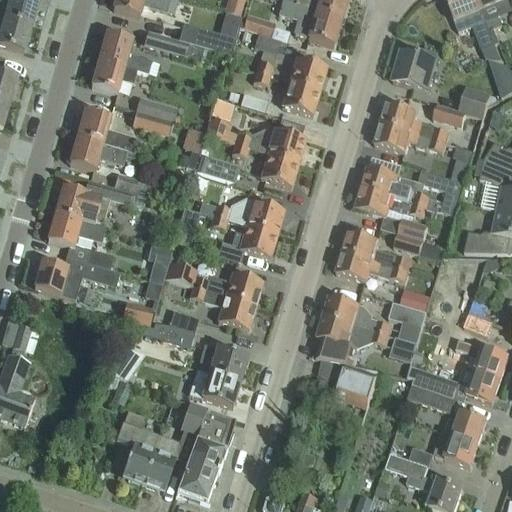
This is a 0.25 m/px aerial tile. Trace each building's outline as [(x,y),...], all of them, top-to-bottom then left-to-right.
[(0,0),(0,19),(31,29),(39,2),(30,0),(0,0)] [(170,1),(167,0),(116,0),(112,14),(138,21),(141,10),(165,17),(170,1)] [(316,0),(296,0),(295,7),(294,8),(341,22),(347,0),(320,0),(320,1),(316,0)] [(475,0),(444,0),(443,0),(453,25),(458,36),(485,25),(481,14),(475,0)] [(506,0),(475,0),(481,14),(508,3),(506,0)] [(333,51),(341,22),(294,8),(294,9),(282,6),(278,21),(296,26),(293,39),(333,51)] [(0,49),(23,56),(31,29),(0,19),(0,49)] [(274,28),(247,20),(242,34),(270,42),(274,28)] [(498,20),(485,25),(489,35),(502,29),(498,20)] [(183,31),(161,25),(158,39),(180,45),(183,31)] [(250,37),(243,35),(241,43),(248,45),(250,37)] [(203,53),(192,49),(147,36),(143,50),(199,66),(203,53)] [(132,45),(106,37),(98,64),(136,75),(147,78),(151,66),(128,59),(132,45)] [(262,55),(258,66),(255,77),(269,81),(273,70),(280,46),(258,39),(254,53),(262,55)] [(495,48),(482,53),(486,63),(501,64),(495,48)] [(427,95),(435,65),(401,55),(392,86),(427,95)] [(319,96),(326,72),(295,63),(288,87),(319,96)] [(136,75),(98,64),(90,91),(117,99),(120,86),(129,89),(129,87),(132,89),(136,75)] [(0,104),(9,107),(16,81),(0,76),(0,104)] [(266,91),(269,81),(255,77),(252,87),(266,91)] [(312,121),(319,96),(288,87),(281,111),(312,121)] [(491,98),(467,91),(459,116),(483,124),(491,98)] [(244,99),(240,110),(265,117),(268,106),(244,99)] [(177,113),(139,103),(136,116),(173,126),(177,113)] [(0,134),(1,135),(9,107),(0,104),(0,134)] [(416,116),(386,107),(380,128),(433,143),(436,133),(436,132),(421,129),(413,126),(416,116)] [(460,131),(464,119),(440,112),(436,124),(460,131)] [(110,122),(84,114),(83,116),(78,119),(76,129),(79,130),(77,140),(127,154),(126,156),(132,157),(135,143),(106,135),(110,122)] [(173,126),(136,116),(132,131),(158,138),(159,135),(170,138),(173,126)] [(298,168),(305,143),(274,134),(272,139),(264,136),(251,142),(229,137),(230,130),(210,124),(205,140),(233,148),(247,153),(266,159),(298,168)] [(433,143),(380,128),(374,149),(404,157),(407,145),(416,148),(415,151),(429,154),(430,153),(433,143)] [(436,133),(433,143),(446,147),(450,137),(449,137),(436,133)] [(127,154),(77,140),(69,168),(95,176),(98,164),(123,171),(126,156),(127,154)] [(446,147),(433,143),(430,153),(443,158),(446,147)] [(511,153),(510,152),(505,153),(495,146),(484,164),(511,175),(511,153)] [(247,153),(233,148),(231,158),(245,161),(247,153)] [(190,157),(186,171),(194,173),(198,160),(190,157)] [(266,159),(259,183),(290,192),(298,168),(266,159)] [(239,171),(205,160),(199,177),(234,188),(239,171)] [(511,175),(484,164),(479,184),(491,187),(494,191),(502,193),(497,215),(511,218),(511,175)] [(367,172),(361,191),(400,202),(399,203),(411,207),(412,206),(434,212),(438,213),(441,214),(443,205),(429,201),(415,197),(416,194),(403,191),(402,193),(395,191),(398,180),(367,172)] [(423,175),(419,188),(446,196),(443,205),(441,214),(456,218),(465,188),(423,175)] [(118,179),(114,193),(135,199),(135,201),(148,204),(151,188),(118,179)] [(132,213),(135,201),(135,199),(114,193),(87,185),(83,197),(62,191),(55,218),(81,225),(102,232),(109,207),(132,213)] [(361,191),(355,213),(384,222),(387,213),(414,221),(414,218),(423,221),(435,224),(438,213),(434,212),(412,206),(411,207),(399,203),(400,202),(361,191)] [(276,240),(283,215),(252,206),(245,231),(276,240)] [(215,211),(212,221),(226,225),(230,215),(215,211)] [(184,213),(174,248),(189,253),(189,250),(194,235),(199,217),(184,213)] [(511,218),(497,215),(492,237),(485,236),(480,238),(468,236),(464,257),(511,257),(511,218)] [(104,232),(102,232),(81,225),(55,218),(47,245),(73,253),(77,240),(88,243),(88,244),(100,247),(104,232)] [(221,243),(226,225),(212,221),(212,222),(209,231),(207,239),(194,235),(189,250),(216,258),(221,243)] [(401,227),(384,222),(380,235),(399,240),(400,238),(424,245),(428,231),(402,224),(401,227)] [(269,264),(276,240),(245,231),(242,240),(233,237),(230,250),(239,252),(238,255),(269,264)] [(413,267),(375,255),(378,245),(348,236),(342,256),(410,276),(413,267)] [(419,262),(424,245),(400,238),(399,240),(395,255),(419,262)] [(108,273),(112,260),(89,253),(85,267),(108,273)] [(410,276),(342,256),(336,278),(366,287),(368,279),(390,284),(390,283),(405,287),(407,278),(409,278),(410,276)] [(65,263),(63,271),(41,265),(33,293),(59,300),(75,304),(81,282),(115,292),(119,278),(65,263)] [(489,263),(485,274),(491,274),(499,269),(499,263),(489,263)] [(164,284),(191,292),(255,311),(262,287),(230,278),(227,288),(209,282),(208,286),(196,283),(197,276),(169,268),(164,284)] [(255,311),(191,292),(188,302),(202,306),(201,308),(220,313),(216,327),(247,336),(255,311)] [(430,300),(404,292),(400,308),(426,316),(430,300)] [(329,301),(323,321),(389,340),(391,331),(372,325),(373,322),(363,312),(359,311),(359,309),(329,301)] [(488,310),(474,305),(464,331),(487,341),(492,328),(482,324),(488,310)] [(153,313),(126,307),(122,324),(149,330),(153,313)] [(421,332),(426,316),(400,308),(399,309),(393,307),(389,323),(421,332)] [(193,338),(197,323),(172,316),(168,331),(193,338)] [(430,318),(426,331),(445,338),(450,325),(430,318)] [(322,344),(316,363),(346,369),(352,370),(358,355),(373,349),(386,352),(389,340),(323,321),(317,342),(322,344)] [(163,345),(188,353),(193,338),(168,331),(163,345)] [(20,351),(24,339),(5,333),(1,345),(20,351)] [(460,344),(456,356),(468,361),(472,349),(473,348),(460,344)] [(239,387),(247,362),(203,349),(199,361),(204,362),(200,376),(239,387)] [(468,361),(464,373),(475,377),(500,385),(508,361),(483,353),(472,349),(468,361)] [(27,368),(7,361),(0,381),(0,423),(24,432),(34,404),(17,398),(27,368)] [(346,369),(335,402),(368,413),(380,375),(352,370),(346,369)] [(117,371),(110,381),(126,386),(133,376),(117,371)] [(464,373),(458,387),(470,391),(467,401),(491,409),(500,385),(475,377),(464,373)] [(232,412),(239,387),(200,376),(196,389),(191,387),(188,399),(232,412)] [(417,378),(412,390),(446,401),(450,390),(417,378)] [(446,401),(412,390),(408,401),(454,418),(458,406),(446,401)] [(185,406),(176,434),(194,439),(202,413),(185,406)] [(231,436),(235,424),(202,413),(194,439),(174,501),(176,501),(176,500),(199,508),(201,506),(205,507),(204,510),(208,511),(214,495),(211,493),(217,477),(218,477),(233,437),(231,436)] [(143,490),(161,441),(135,432),(139,420),(126,416),(116,444),(132,450),(121,481),(122,482),(121,482),(143,490)] [(478,448),(486,424),(461,416),(458,425),(449,422),(445,436),(478,448)] [(305,432),(309,421),(298,417),(294,428),(305,432)] [(478,448),(445,436),(441,435),(432,460),(413,453),(410,464),(428,470),(429,470),(433,460),(469,473),(478,448)] [(181,448),(170,445),(161,441),(143,490),(163,497),(181,448)] [(309,471),(313,469),(316,461),(305,457),(300,468),(309,471)] [(424,481),(428,470),(410,464),(390,457),(384,472),(409,480),(406,489),(429,497),(425,508),(429,509),(428,511),(430,511),(455,511),(462,493),(437,485),(433,484),(433,485),(424,481)] [(334,511),(345,511),(350,500),(340,496),(334,511)] [(283,504),(280,504),(281,503),(281,502),(280,501),(280,500),(279,499),(278,499),(278,498),(277,498),(275,498),(274,499),(273,501),(272,501),(270,501),(267,502),(263,511),(283,511),(285,507),(283,504)] [(315,511),(318,505),(303,499),(298,511),(315,511)] [(371,511),(373,505),(361,501),(357,511),(371,511)]
